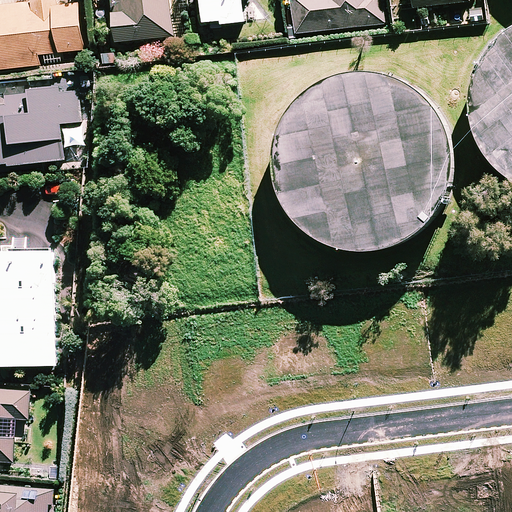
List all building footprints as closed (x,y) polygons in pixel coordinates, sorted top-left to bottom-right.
[(48,55),(86,50),(80,0),(52,0),(3,6),(1,0),(0,0),(0,70),(49,64),(48,55)] [(114,0),(119,43),(176,37),(171,0),(114,0)] [(205,0),(208,27),(249,23),(247,0),(249,0),(205,0)] [(294,0),(298,34),(387,24),(384,0),(294,0)] [(415,0),(416,9),(473,2),(472,0),(415,0)] [(511,33),(511,34),(504,40),(497,47),(491,54),(486,62),(482,71),(479,80),(477,89),(475,99),(475,108),(476,118),(478,127),(481,136),(485,145),(490,153),(495,161),(502,168),(509,174),(511,176),(511,33)] [(371,73),(361,74),(351,75),(342,77),(333,81),(325,85),(316,90),(309,96),(302,103),(296,111),(291,119),(287,127),(284,136),(282,146),(280,155),(280,165),(281,174),(283,184),(286,193),(290,202),(295,210),(300,218),(307,225),(314,231),(322,237),(330,241),(339,245),(348,248),(358,249),(367,250),(377,250),(386,248),(396,246),(405,243),(413,238),(421,233),(429,227),(435,220),(441,213),(446,205),(451,196),(454,187),(456,178),(457,168),(458,159),(457,149),(455,140),(452,131),(448,122),(443,114),(438,106),(431,99),(424,92),(416,87),(408,82),(399,79),(390,76),(380,74),(371,73)] [(0,166),(68,161),(65,124),(86,122),(83,93),(64,95),(64,90),(14,94),(16,107),(0,108),(0,166)] [(59,366),(59,253),(0,252),(0,361),(1,362),(1,366),(59,366)] [(34,391),(0,389),(0,461),(16,462),(18,419),(33,420),(34,391)] [(0,511),(44,511),(52,511),(54,489),(0,484),(0,511)]
